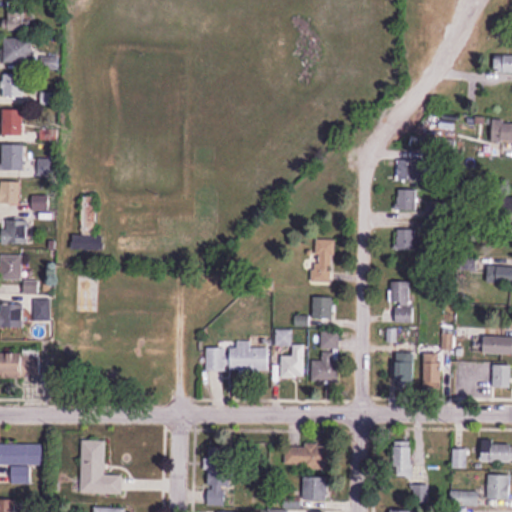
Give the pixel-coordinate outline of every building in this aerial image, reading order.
[(5,8),(5,30),(32,30),(32,8),(5,8)] [(32,63),(32,39),(3,39),(3,63),(32,63)] [(498,73),(511,72),(511,55),(498,56),(498,73)] [(26,98),(27,74),(4,74),(3,98),(26,98)] [(3,135),(25,135),(25,109),(3,109),(3,135)] [(1,171),(25,171),(25,144),(1,144),(1,171)] [(56,159),(39,159),(39,175),(56,175),(56,159)] [(425,182),(425,160),(398,160),(398,182),(425,182)] [(20,181),(1,181),(1,203),(20,203),(20,181)] [(396,211),(417,211),(417,188),(396,188),(396,211)] [(32,195),(32,212),(53,212),(53,195),(32,195)] [(94,234),(94,204),(81,204),(81,234),(94,234)] [(27,222),(16,223),(18,235),(28,234),(27,222)] [(417,251),(417,229),(396,229),(396,251),(417,251)] [(334,240),(314,240),(314,282),(334,282),(334,240)] [(511,282),(511,266),(484,267),(484,283),(511,282)] [(26,292),(39,292),(39,280),(26,280),(26,292)] [(413,323),(413,281),(393,281),(393,323),(413,323)] [(334,319),(334,297),(313,297),(313,319),(334,319)] [(34,323),(51,323),(51,298),(34,298),(34,323)] [(25,305),(1,305),(1,330),(25,330),(25,305)] [(472,349),(472,326),(457,326),(457,349),(472,349)] [(305,345),(292,345),(292,330),(278,330),(278,378),(305,378),(305,345)] [(339,331),(322,331),(322,350),(322,360),(312,360),(312,381),(339,381),(339,331)] [(511,337),(484,338),(484,353),(511,353),(511,337)] [(270,349),(251,349),(251,341),(233,341),(233,372),(270,372),(270,349)] [(207,348),(207,371),(226,371),(226,348),(207,348)] [(0,373),(26,375),(27,352),(0,351),(0,373)] [(424,383),(441,384),(441,353),(424,352),(424,383)] [(415,353),(397,353),(397,385),(415,385),(415,353)] [(511,365),(495,365),(495,388),(511,388),(511,365)] [(82,439),(81,493),(123,494),(124,474),(107,474),(108,439),(82,439)] [(482,462),(511,461),(511,442),(482,442),(482,462)] [(0,465),(11,465),(11,484),(31,484),(31,465),(44,465),(44,443),(0,443),(0,465)] [(397,446),(400,468),(419,465),(416,444),(397,446)] [(328,467),(327,445),(285,446),(286,468),(328,467)] [(230,448),(209,447),(207,505),(228,505),(230,448)] [(489,499),(511,499),(511,475),(489,475),(489,499)] [(303,499),(330,499),(330,476),(303,476),(303,499)] [(429,485),(413,485),(413,503),(429,503),(429,485)] [(479,491),(452,491),(453,506),(479,506),(479,491)] [(0,511),(19,511),(20,498),(0,498),(0,511)]
